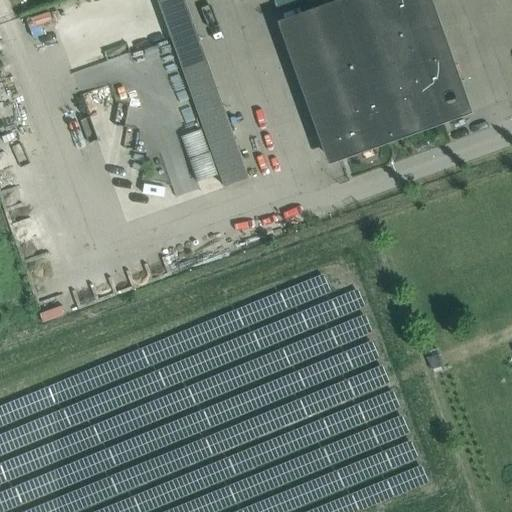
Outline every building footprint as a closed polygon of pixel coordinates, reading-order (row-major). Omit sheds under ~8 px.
[(175,0),(212,115),(241,106),(208,0),(175,0)] [(352,0),(283,25),(292,47),(296,46),(326,128),(321,130),(332,158),(428,124),(427,121),(443,115),(443,111),(443,108),(441,105),(439,103),(435,103),(431,92),(459,83),(448,54),(444,55),(424,0),(352,0)] [(142,90),(137,139),(154,140),(156,149),(154,169),(171,170),(180,168),(182,148),(193,145),(195,126),(191,112),(192,95),(185,69),(181,102),(176,104),(174,123),(170,108),(170,100),(166,87),(168,70),(166,62),(155,61),(139,66),(138,78),(131,79),(134,89),(142,90)] [(200,127),(209,174),(228,170),(219,123),(200,127)] [(57,315),(80,307),(77,297),(54,305),(57,315)]
